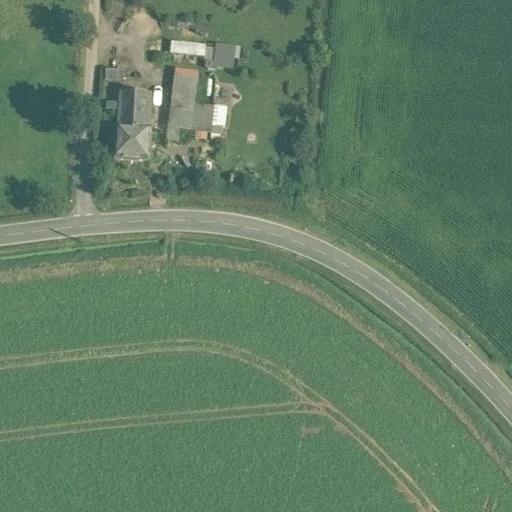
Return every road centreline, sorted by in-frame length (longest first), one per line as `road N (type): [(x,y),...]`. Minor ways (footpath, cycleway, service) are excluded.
road 1 (secondary): [(511,410),(406,308),(328,256),(263,232),(142,221),(0,236)]
road 2 (track): [(94,0),(84,226)]
